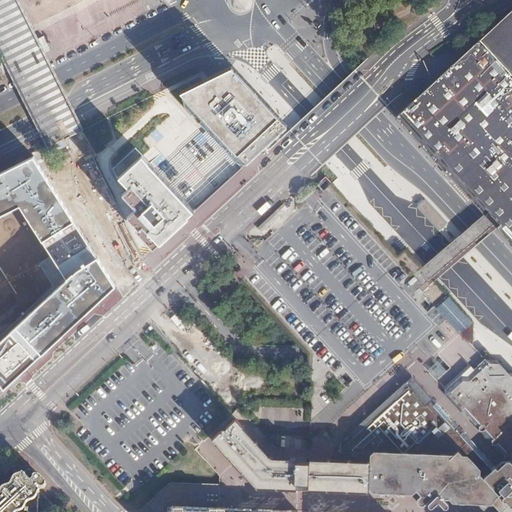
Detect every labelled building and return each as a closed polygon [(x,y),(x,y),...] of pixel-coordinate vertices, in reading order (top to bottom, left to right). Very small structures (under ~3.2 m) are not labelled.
[(0,0),(0,19),(21,9),(16,0),(0,0)] [(0,41),(30,26),(21,9),(0,19),(0,41)] [(511,10),(400,113),(400,114),(406,108),(418,121),(412,126),(425,140),(424,141),(452,171),(489,211),(496,219),(500,223),(511,235),(511,10)] [(30,26),(0,41),(0,43),(0,44),(5,54),(3,55),(5,57),(5,58),(7,62),(8,62),(15,67),(51,49),(44,34),(36,38),(34,35),(34,34),(31,27),(30,26)] [(287,126),(232,67),(210,78),(204,81),(181,92),(198,110),(210,124),(229,144),(246,163),(287,126)] [(406,108),(400,114),(412,126),(418,121),(406,108)] [(146,235),(150,243),(153,249),(194,211),(149,163),(141,154),(135,148),(113,168),(112,169),(117,179),(119,177),(129,188),(124,193),(146,235)] [(50,253),(84,237),(36,158),(0,175),(0,218),(4,216),(22,207),(24,210),(50,253)] [(301,348),(307,354),(307,364),(305,395),(253,393),(251,395),(209,435),(209,436),(204,440),(200,445),(195,449),(215,471),(216,470),(230,457),(213,439),(225,429),(227,428),(237,419),(262,444),(276,460),(292,461),(310,461),(336,462),(337,442),(338,441),(341,444),(344,441),(341,438),(350,430),(401,384),(412,374),(438,403),(449,394),(486,360),(482,355),(472,345),(473,321),(461,308),(437,282),(434,279),(423,267),(405,248),(398,254),(325,176),(243,253),(238,257),(227,267),(234,275),(239,280),(301,348)] [(447,223),(425,199),(422,202),(416,207),(438,231),(444,225),(447,223)] [(50,253),(57,264),(65,277),(75,271),(96,256),(84,237),(50,253)] [(96,256),(75,271),(65,277),(10,328),(35,355),(86,310),(114,284),(96,256)] [(0,372),(7,381),(35,355),(10,328),(0,336),(0,372)] [(511,511),(511,375),(510,375),(498,363),(488,362),(486,360),(449,394),(438,403),(412,374),(401,384),(350,430),(341,438),(344,441),(341,444),(338,441),(337,442),(336,462),(310,461),(292,461),(276,460),(262,444),(237,419),(227,428),(225,429),(213,439),(230,457),(231,458),(233,458),(242,468),(242,471),(244,473),(247,473),(256,483),(256,486),(257,487),(259,487),(261,485),(274,485),(276,488),(279,488),(281,486),(294,486),(296,489),(309,489),(335,490),(365,491),(369,491),(373,492),(409,493),(426,511),(511,511)] [(242,471),(231,458),(230,457),(216,470),(221,475),(220,483),(171,482),(147,505),(153,511),(176,511),(183,506),(189,506),(282,509),(317,511),(335,511),(351,511),(426,511),(409,493),(373,492),(369,491),(365,491),(335,490),(309,489),(296,489),(279,488),(276,488),(275,488),(259,487),(257,487),(256,486),(253,482),(244,473),(242,471)] [(33,502),(37,498),(39,492),(40,491),(42,489),(44,489),(45,488),(47,487),(47,485),(47,484),(47,483),(47,482),(46,481),(43,477),(41,476),(41,475),(39,475),(38,475),(36,475),(35,476),(35,478),(34,480),(32,482),(24,473),(23,474),(19,475),(14,479),(13,483),(10,486),(6,487),(2,490),(1,495),(0,495),(0,511),(22,511),(25,509),(25,505),(27,503),(33,502)]
